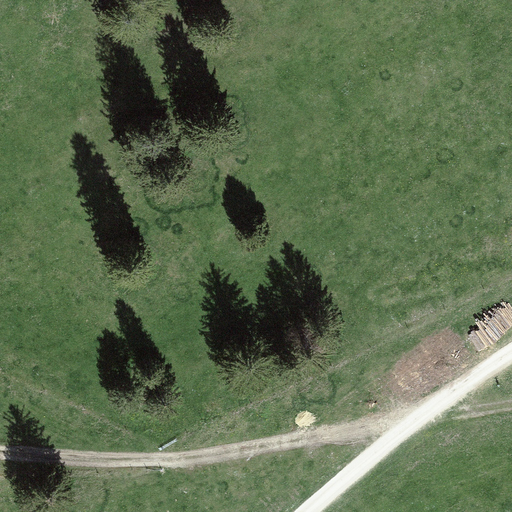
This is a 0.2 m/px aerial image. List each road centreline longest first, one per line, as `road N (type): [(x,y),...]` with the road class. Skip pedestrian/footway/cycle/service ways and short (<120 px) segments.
road 1 (track): [(0,460),(184,460),(423,414)]
road 2 (track): [(423,414),(308,511)]
